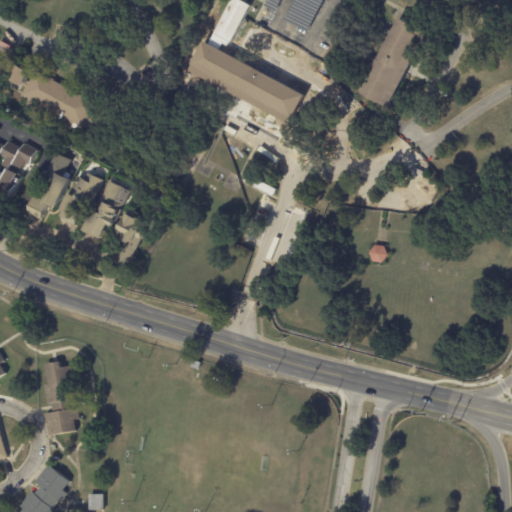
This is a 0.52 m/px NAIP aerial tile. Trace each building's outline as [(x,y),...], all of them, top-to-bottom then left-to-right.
[(247,0),(246,3),(251,6),(232,45),(226,42),(224,44),(213,39),(232,0),(247,0)] [(412,69),(391,108),(363,93),(402,19),(431,34),(412,69)] [(293,128),(191,72),(207,42),(309,98),(293,128)] [(32,73),(35,74),(29,84),(32,85),(40,72),(105,108),(92,132),(87,129),(85,133),(76,128),(78,125),(27,96),(30,89),(22,85),(19,91),(9,85),(19,65),(32,73)] [(0,194),(0,143),(4,146),(7,141),(20,148),(23,142),(35,149),(27,164),(23,161),(18,170),(23,173),(20,178),(22,180),(21,183),(19,183),(11,198),(1,192),(0,194)] [(43,224),(32,219),(32,221),(27,219),(28,217),(35,199),(43,203),(44,199),(50,202),(56,188),(43,183),(54,157),(65,161),(58,177),(72,183),(60,212),(57,211),(57,213),(49,210),(43,224)] [(77,227),(66,222),(71,212),(67,210),(74,196),(81,199),(84,193),(78,191),(83,180),(88,182),(91,175),(104,181),(93,206),(87,204),(81,216),(86,217),(77,227)] [(114,227),(111,225),(104,239),(85,230),(109,180),(129,190),(122,203),(119,208),(121,209),(116,220),(118,221),(115,227),(114,227)] [(113,262),(125,238),(118,234),(130,210),(145,218),(140,228),(147,231),(142,241),(139,240),(131,256),(132,257),(125,271),(112,264),(113,262)] [(385,247),(388,248),(392,256),(386,265),(377,263),(373,254),(378,246),(385,247)] [(194,361),(202,363),(200,370),(192,368),(194,361)] [(79,399),(74,400),(76,409),(78,409),(80,420),(76,420),(78,432),(51,437),(47,414),(54,413),(52,403),(48,404),(45,386),(50,385),(47,365),(62,362),(63,368),(73,366),(79,399)] [(0,426),(9,458),(0,460),(0,426)] [(51,465),(71,482),(64,492),(67,495),(60,503),(59,502),(53,509),(56,511),(23,511),(24,511),(20,507),(32,493),(35,496),(41,488),(35,483),(50,465),(51,465)] [(104,510),(92,511),(91,495),(106,494),(106,510),(104,510)]
